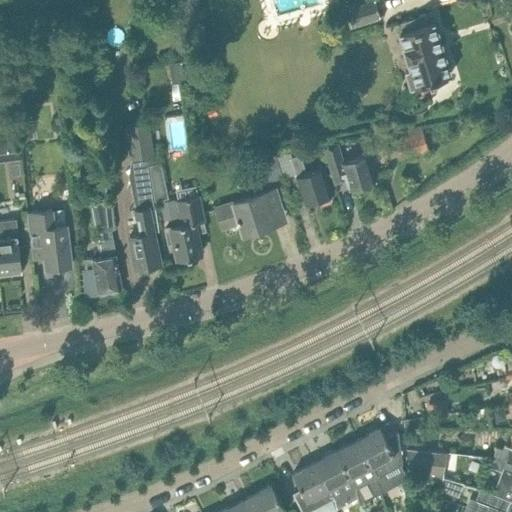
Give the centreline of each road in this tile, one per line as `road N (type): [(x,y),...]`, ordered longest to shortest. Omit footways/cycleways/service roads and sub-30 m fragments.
road 1 (residential): [(0,354),(255,282),(368,232),(511,136)]
road 2 (residential): [(104,511),(195,477),(511,325)]
